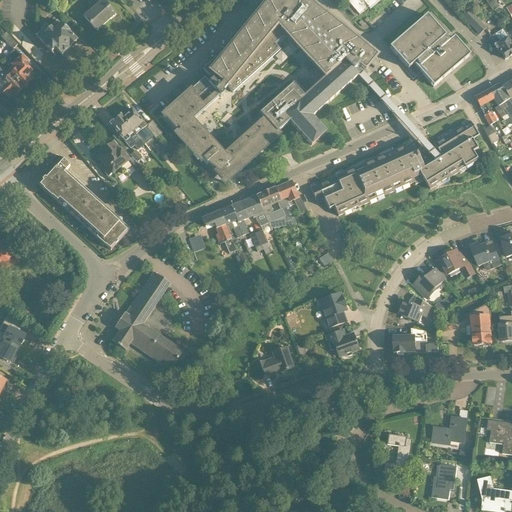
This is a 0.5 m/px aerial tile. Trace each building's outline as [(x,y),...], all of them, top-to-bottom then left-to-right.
[(102,1),(101,0),(94,0),(99,4),(84,17),(97,32),(115,15),(102,1)] [(312,118),(359,76),(355,71),(360,67),(361,67),(366,72),(377,58),(336,24),(314,0),(270,0),(241,36),(234,42),(211,62),(219,70),(213,76),(226,90),(228,88),(233,94),(281,51),(276,45),(287,36),(325,78),(304,97),(293,85),(274,102),(281,110),(282,108),(288,114),(285,117),(290,122),(290,123),(311,147),(326,133),(312,118)] [(342,0),(358,19),(367,10),(369,13),(385,0),(342,0)] [(495,0),(485,0),(492,11),(500,7),(495,0)] [(470,11),(464,17),(481,35),(487,29),(470,11)] [(432,12),(390,49),(408,70),(409,69),(413,74),(418,70),(424,77),(433,88),(434,88),(447,77),(470,56),(455,38),(449,43),(445,38),(451,33),(432,12)] [(41,30),(43,31),(37,36),(42,42),(48,48),(52,53),(56,49),(62,55),(70,48),(73,48),(76,46),(76,42),(77,42),(61,25),(58,21),(50,28),(47,25),(41,30)] [(511,56),(511,44),(507,37),(503,30),(489,39),(495,47),(496,47),(500,54),(501,53),(506,60),(511,56)] [(19,46),(11,38),(6,43),(14,51),(19,46)] [(1,66),(24,89),(33,80),(31,78),(34,75),(25,66),(28,63),(17,51),(10,57),(15,62),(11,66),(15,70),(10,75),(1,66)] [(260,115),(264,119),(224,155),(194,121),(220,97),(221,98),(225,94),(224,93),(226,90),(213,76),(219,70),(211,62),(203,70),(213,81),(209,84),(205,80),(163,117),(176,131),(178,129),(180,131),(176,135),(201,163),(203,161),(207,165),(209,164),(215,169),(212,172),(225,186),(233,179),(236,176),(238,174),(239,173),(280,136),(278,133),(290,123),(290,122),(285,117),(288,114),(282,108),(281,110),(274,102),(260,115)] [(0,90),(9,99),(12,96),(14,98),(24,89),(1,66),(0,67),(0,90)] [(436,154),(360,67),(355,71),(359,76),(404,128),(428,155),(431,157),(436,154)] [(511,82),(502,88),(510,100),(504,104),(508,110),(504,113),(511,124),(511,123),(511,82)] [(507,127),(511,124),(504,113),(508,110),(504,104),(510,100),(502,88),(500,85),(489,91),(499,107),(496,110),(502,119),(507,127)] [(486,93),(476,99),(475,99),(491,126),(498,122),(492,111),(490,112),(486,106),(492,102),(486,93)] [(121,117),(136,135),(144,145),(154,137),(157,140),(163,135),(152,122),(146,127),(132,110),(129,113),(127,111),(121,117)] [(115,121),(110,125),(126,143),(131,149),(137,144),(133,138),(136,135),(121,117),(119,118),(117,117),(115,119),(115,121)] [(419,158),(412,143),(411,143),(411,145),(405,147),(405,146),(393,151),(394,152),(387,155),(387,154),(386,154),(386,156),(380,158),(380,157),(368,162),(368,163),(362,166),(362,165),(361,166),(361,167),(355,169),(354,168),(343,173),(343,174),(337,177),(336,176),(335,177),(336,178),(329,180),(329,179),(317,184),(318,185),(312,188),(311,187),(310,188),(317,204),(324,201),(329,210),(334,208),(338,217),(344,214),(345,216),(352,213),(351,211),(352,211),(353,213),(359,210),(359,209),(370,204),(371,205),(377,202),(376,200),(377,199),(378,202),(385,199),(384,197),(395,192),(396,194),(402,191),(401,189),(403,188),(403,191),(410,188),(409,186),(415,184),(416,186),(426,182),(430,191),(436,187),(436,186),(448,179),(449,180),(460,173),(459,172),(465,169),(465,170),(478,162),(473,153),(478,150),(473,142),(481,137),(471,122),(469,123),(470,124),(464,128),(464,127),(453,133),(453,134),(447,138),(447,137),(446,137),(446,138),(441,142),(440,140),(434,144),(439,152),(436,154),(431,157),(428,155),(419,158)] [(491,127),(484,131),(492,146),(499,142),(491,127)] [(129,178),(136,172),(141,168),(137,163),(133,158),(129,162),(114,143),(102,152),(104,154),(98,159),(104,165),(100,168),(109,178),(121,168),(129,178)] [(133,158),(137,163),(143,159),(137,151),(131,156),(133,158)] [(55,168),(39,186),(111,252),(127,233),(64,175),(70,168),(58,158),(52,165),(55,168)] [(281,187),(287,200),(289,199),(291,203),(294,201),(301,216),(307,213),(301,198),(300,198),(292,182),(281,187)] [(286,200),(287,200),(281,187),(276,190),(276,189),(257,197),(266,217),(266,216),(267,218),(268,221),(267,221),(268,222),(271,229),(274,229),(274,230),(277,230),(279,229),(279,228),(297,225),(294,220),(286,200)] [(267,218),(266,216),(266,217),(257,197),(242,204),(241,205),(244,212),(245,212),(247,220),(253,218),(253,220),(255,219),(257,223),(259,222),(260,225),(268,222),(267,221),(268,221),(267,218)] [(241,204),(232,208),(243,237),(248,235),(243,222),(247,220),(245,212),(244,212),(241,205),(242,204),(241,204)] [(220,213),(225,226),(229,236),(230,236),(232,235),(230,231),(233,230),(237,239),(243,237),(232,208),(220,213)] [(214,225),(216,229),(225,226),(220,213),(202,220),(206,228),(214,225)] [(214,247),(218,257),(222,255),(220,250),(226,248),(229,254),(236,251),(230,236),(229,236),(225,226),(216,229),(219,236),(217,236),(221,244),(214,247)] [(272,253),(264,234),(263,231),(261,232),(256,234),(263,250),(265,255),(272,253)] [(257,252),(263,250),(256,234),(250,236),(257,252)] [(190,239),(193,253),(205,250),(202,236),(190,239)] [(511,236),(501,239),(507,258),(511,256),(511,236)] [(12,244),(0,245),(0,273),(3,273),(3,269),(10,269),(19,268),(18,256),(13,256),(12,244)] [(479,267),(484,265),(486,270),(489,271),(502,266),(494,245),(487,248),(486,245),(480,247),(479,244),(471,247),(479,267)] [(464,274),(473,270),(464,253),(459,256),(457,252),(441,260),(449,276),(461,269),(464,274)] [(319,260),(325,269),(334,263),(328,254),(319,260)] [(414,286),(428,300),(441,288),(440,286),(446,280),(436,270),(430,276),(427,273),(414,286)] [(125,314),(118,325),(115,328),(121,332),(113,343),(126,351),(131,344),(171,371),(183,353),(142,326),(166,291),(170,285),(154,274),(149,281),(139,296),(127,315),(125,314)] [(347,312),(341,294),(322,301),(322,302),(320,303),(319,305),(320,309),(323,310),(325,310),(328,318),(324,319),(328,330),(347,323),(343,313),(347,312)] [(405,302),(399,315),(416,322),(419,316),(427,319),(432,307),(418,298),(415,306),(405,302)] [(485,307),(473,314),(474,330),(473,330),(475,346),(492,345),(490,317),(488,317),(487,307),(485,307)] [(18,348),(19,348),(21,345),(22,345),(24,341),(24,339),(25,336),(18,332),(19,330),(21,331),(24,324),(8,316),(0,331),(0,337),(4,340),(19,348),(18,348)] [(511,317),(500,319),(501,326),(502,342),(511,341),(511,317)] [(427,333),(412,330),(412,338),(395,338),(395,354),(416,353),(416,342),(427,341),(427,333)] [(339,358),(359,351),(353,335),(345,338),(343,331),(326,337),(331,351),(333,352),(336,350),(339,358)] [(0,344),(3,347),(0,353),(0,370),(14,377),(19,368),(13,365),(17,357),(16,358),(14,357),(19,348),(18,348),(19,348),(4,340),(0,337),(0,344)] [(299,356),(306,356),(304,344),(298,345),(299,356)] [(426,346),(427,354),(439,353),(438,345),(426,346)] [(280,374),(294,369),(287,349),(273,354),(274,359),(265,362),(254,366),(259,381),(271,377),(270,376),(279,373),(280,374)] [(468,420),(469,411),(461,410),(460,419),(468,420)] [(452,443),(464,445),(467,421),(453,419),(452,432),(436,429),(433,445),(451,447),(452,443)] [(503,455),(511,455),(511,425),(493,422),(491,439),(505,441),(503,455)] [(408,470),(412,441),(388,438),(387,446),(383,445),(382,446),(381,447),(380,448),(380,449),(381,451),(382,452),(383,452),(388,453),(389,446),(398,448),(396,465),(385,463),(383,473),(395,475),(396,468),(408,470)] [(459,459),(470,461),(472,452),(461,450),(459,459)] [(438,492),(436,499),(450,501),(452,486),(456,486),(458,469),(441,466),(439,480),(443,480),(441,492),(438,492)] [(482,506),(482,509),(505,511),(506,510),(511,511),(511,500),(511,492),(494,491),(491,478),(478,482),(483,501),(483,506),(482,506)] [(299,488),(296,489),(295,493),(295,496),(296,499),(299,502),(304,502),(307,500),(309,497),(309,493),(306,489),(304,488),(299,488)]
